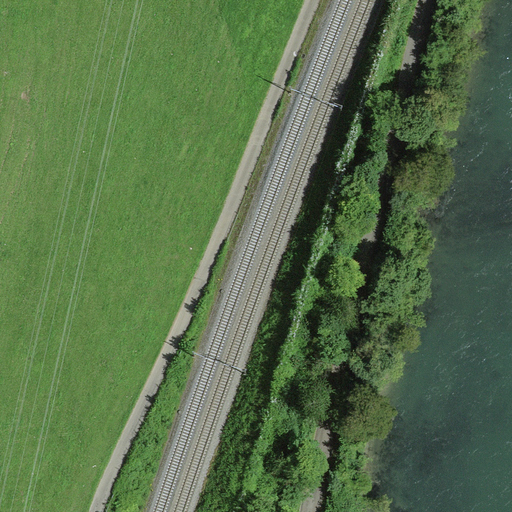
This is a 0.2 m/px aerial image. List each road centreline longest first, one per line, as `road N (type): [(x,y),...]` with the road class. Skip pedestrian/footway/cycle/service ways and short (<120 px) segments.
road 1 (residential): [(99,511),(244,191),(312,0)]
road 2 (residential): [(419,0),(305,511)]
